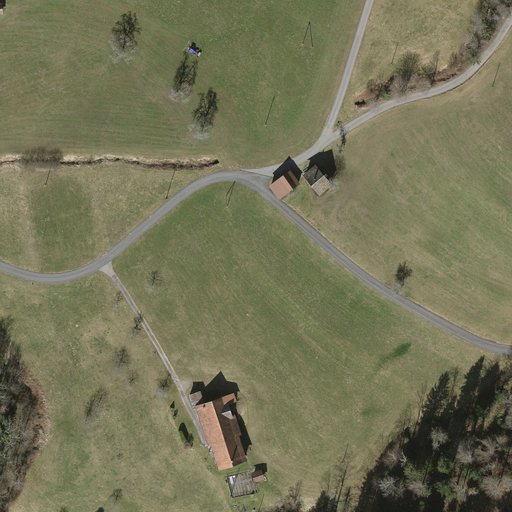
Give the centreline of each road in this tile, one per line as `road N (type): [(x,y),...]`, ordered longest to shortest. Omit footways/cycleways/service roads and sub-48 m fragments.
road 1 (unclassified): [(254,177),(376,290),(479,341),(511,343)]
road 2 (unclassified): [(0,266),(47,281),(89,270),(190,188),(224,176),(254,177)]
road 3 (unclassified): [(322,143),(383,107),(468,75),(511,17)]
road 4 (track): [(102,260),(185,395)]
road 5 (unclassified): [(370,0),(322,143)]
